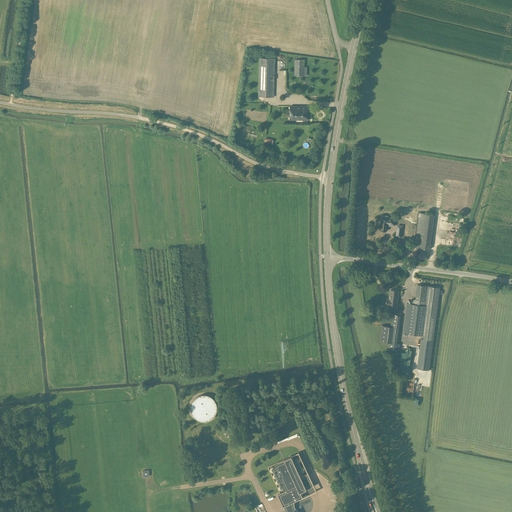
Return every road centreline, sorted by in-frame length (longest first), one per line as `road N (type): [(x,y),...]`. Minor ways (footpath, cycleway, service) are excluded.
road 1 (unclassified): [(329,178),(265,167),(156,121),(0,102)]
road 2 (tertiary): [(367,485),(338,364),(327,256)]
road 3 (unclassified): [(511,281),(327,256)]
road 4 (tertiary): [(329,178),(353,46)]
